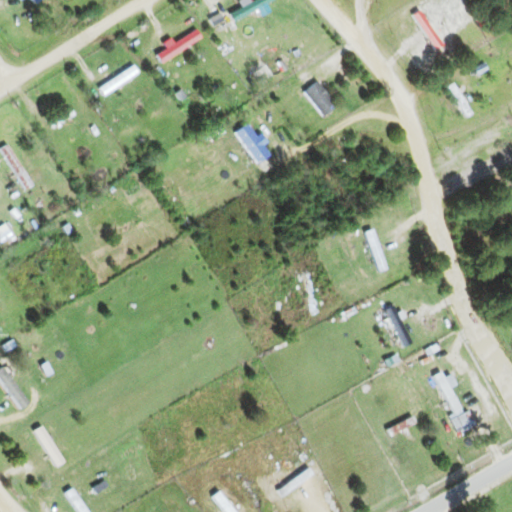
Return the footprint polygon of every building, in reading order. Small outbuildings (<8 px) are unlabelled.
[(255,0),(228,15),(233,23),(274,1),(273,0),(255,0)] [(410,18),(435,50),(442,45),(417,12),(410,18)] [(197,54),(194,48),(165,64),(168,70),(197,54)] [(136,73),(131,66),(99,90),(104,97),(136,73)] [(310,86),(331,118),(338,113),(317,82),(310,86)] [(447,88),(464,117),(470,114),(452,85),(447,88)] [(64,137),(73,131),(66,121),(73,116),(69,110),(53,121),(64,137)] [(233,133),(264,175),(275,166),(245,125),(233,133)] [(0,150),(23,190),(30,186),(6,146),(0,150)] [(411,342),(391,305),(382,310),(401,347),(411,342)] [(451,414),(446,416),(454,432),(470,425),(450,386),(453,385),(446,371),(433,378),(451,414)] [(62,461),(38,427),(31,432),(55,466),(62,461)]
